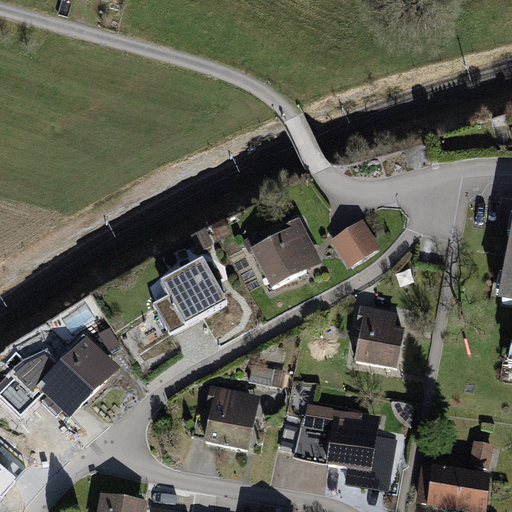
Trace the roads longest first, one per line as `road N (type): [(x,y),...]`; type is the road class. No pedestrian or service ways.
road 1 (residential): [(439,176),(360,195),(320,172),(291,117),(242,80),(0,8)]
road 2 (residential): [(439,176),(428,215),(387,263),(181,383),(112,437)]
road 3 (residential): [(112,437),(134,468),(168,480),(338,511)]
